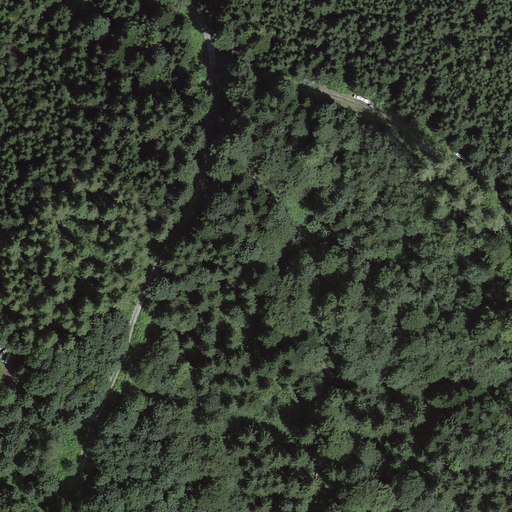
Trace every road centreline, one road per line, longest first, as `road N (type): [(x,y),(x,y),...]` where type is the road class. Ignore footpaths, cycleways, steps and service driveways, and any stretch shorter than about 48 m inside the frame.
road 1 (track): [(186,0),(209,37),(250,165),(314,261),(325,343),(315,511)]
road 2 (track): [(65,511),(140,301),(201,188),(213,53)]
road 3 (track): [(209,37),(265,77),(367,109),(511,215)]
road 4 (track): [(511,457),(419,473),(351,472),(315,509)]
road 5 (track): [(129,332),(131,426),(115,511)]
